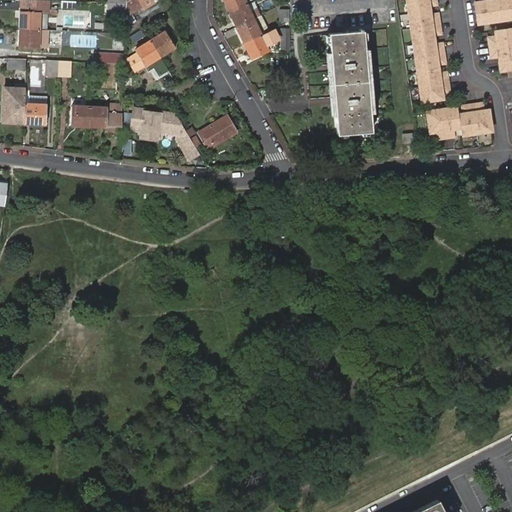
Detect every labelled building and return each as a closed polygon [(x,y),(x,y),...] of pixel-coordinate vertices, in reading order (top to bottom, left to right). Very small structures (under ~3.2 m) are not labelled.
[(21,0),(20,28),(38,29),(39,11),(46,11),(46,0),(21,0)] [(74,9),(75,1),(60,0),(60,7),(74,9)] [(154,0),(126,0),(126,3),(126,16),(142,5),(143,7),(154,0)] [(223,0),(229,10),(247,2),(250,0),(223,0)] [(406,0),(421,99),(443,96),(442,92),(450,91),(447,69),(439,70),(438,63),(446,61),(442,39),(435,40),(434,33),(441,32),(438,8),(430,9),(429,3),(436,2),(436,0),(406,0)] [(511,0),(475,0),(478,21),(511,16),(511,0)] [(118,17),(126,17),(126,16),(126,3),(108,2),(108,13),(118,13),(118,17)] [(229,10),(237,26),(260,15),(257,9),(251,12),(247,2),(229,10)] [(280,20),(290,20),(290,9),(280,10),(280,20)] [(260,15),(237,26),(245,42),(268,31),(270,30),(262,14),(260,15)] [(168,16),(160,21),(164,28),(172,22),(168,16)] [(511,25),(495,28),(496,33),(489,34),(493,56),(500,56),(502,71),(509,70),(510,75),(511,74),(511,25)] [(38,29),(20,28),(19,46),(38,47),(38,29)] [(268,31),(245,42),(252,59),(269,51),(267,45),(280,38),(275,28),(270,30),(268,31)] [(46,47),(47,29),(38,29),(38,47),(46,47)] [(330,71),(332,97),(338,96),(339,103),(332,104),(334,134),(370,131),(363,31),(361,31),(361,29),(357,29),(357,31),(328,34),(330,65),(336,64),(336,71),(330,71)] [(150,41),(159,56),(173,47),(164,31),(150,41)] [(134,71),(159,56),(150,41),(126,56),(134,71)] [(105,62),(115,63),(124,63),(124,54),(106,53),(105,62)] [(26,59),(8,58),(7,69),(26,70),(26,59)] [(45,75),(58,76),(58,61),(46,60),(45,75)] [(58,61),(58,76),(71,76),(72,61),(58,61)] [(105,62),(102,62),(101,73),(115,73),(115,63),(105,62)] [(3,123),(24,124),(25,94),(25,88),(4,88),(3,123)] [(25,94),(24,124),(47,124),(48,95),(25,94)] [(457,105),(426,109),(429,132),(435,131),(437,138),(456,136),(455,128),(460,127),(461,135),(493,130),(489,107),(485,108),(483,102),(461,105),(461,111),(458,112),(457,105)] [(89,107),(88,126),(105,126),(105,131),(121,131),(122,104),(106,103),(106,108),(89,107)] [(70,125),(88,126),(89,107),(71,106),(70,125)] [(186,131),(175,112),(162,111),(162,112),(148,110),(147,109),(133,108),(132,128),(142,129),(146,134),(155,134),(159,130),(176,132),(187,150),(195,146),(190,139),(189,136),(186,131)] [(209,141),(211,145),(236,131),(227,115),(197,132),(204,143),(209,141)] [(194,133),(191,128),(186,131),(189,136),(194,133)] [(146,134),(142,129),(141,138),(158,140),(159,130),(155,134),(146,134)] [(478,134),(479,145),(489,144),(488,133),(478,134)] [(401,145),(411,144),(410,134),(400,134),(401,145)] [(200,145),(195,136),(190,139),(195,146),(195,147),(200,145)] [(442,511),(436,499),(408,511),(442,511)]
